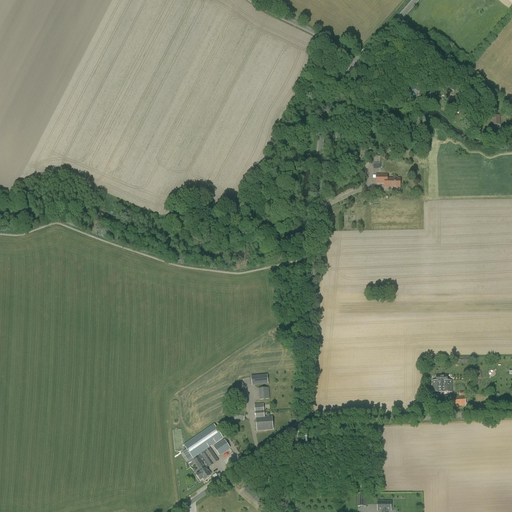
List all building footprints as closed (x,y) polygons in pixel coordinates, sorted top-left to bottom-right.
[(479,12),(487,3),(482,0),(480,0),(474,8),(479,12)] [(422,63),(426,68),(431,62),(426,58),(422,63)] [(453,84),(450,89),(455,92),(458,87),(453,84)] [(411,91),(417,95),(421,90),(415,86),(411,91)] [(478,97),(477,97),(471,102),(476,108),(483,103),(479,98),(478,97)] [(376,183),(387,183),(387,187),(400,187),(400,179),(387,179),(387,175),(376,175),(376,183)] [(251,376),(251,377),(252,386),(255,386),(268,384),(267,374),(251,376)] [(436,381),(431,381),(431,393),(452,393),(452,385),(452,381),(447,381),(447,376),(436,376),(436,381)] [(249,378),(241,380),(243,386),(251,384),(249,378)] [(268,388),(258,389),(259,400),(270,399),(269,388),(268,388)] [(459,396),(450,396),(450,407),(466,406),(465,392),(459,392),(459,396)] [(264,404),(255,404),(257,431),(273,430),(272,417),(265,417),(264,404)] [(234,419),(244,420),(245,412),(235,411),(234,419)] [(223,438),(214,424),(184,445),(193,459),(223,438)] [(224,440),(214,447),(219,456),(230,448),(224,440)] [(211,450),(202,456),(201,456),(193,461),(194,463),(201,472),(197,475),(201,480),(203,479),(204,479),(205,479),(210,476),(209,475),(211,474),(206,468),(209,466),(209,467),(218,461),(211,450)] [(250,484),(244,491),(268,511),(267,511),(272,511),(274,506),(250,484)] [(358,494),(358,507),(366,507),(366,505),(366,494),(358,494)]
